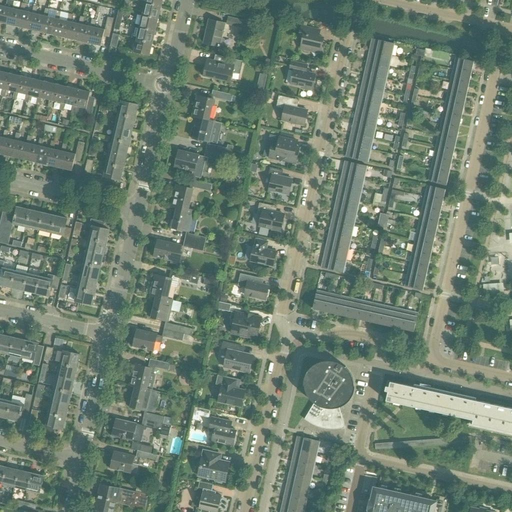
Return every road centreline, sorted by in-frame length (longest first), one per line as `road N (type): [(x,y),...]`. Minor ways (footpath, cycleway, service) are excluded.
road 1 (residential): [(511,379),(431,361),(507,28)]
road 2 (residential): [(289,330),(285,308),(354,0)]
road 3 (residential): [(289,330),(243,511)]
road 4 (residential): [(167,87),(0,47)]
road 5 (unclassified): [(362,457),(511,492)]
road 6 (residential): [(139,211),(0,178)]
road 7 (residential): [(507,28),(379,0)]
road 8 (residential): [(80,461),(110,334)]
road 9 (residential): [(139,211),(167,87)]
road 10 (residential): [(110,334),(139,211)]
